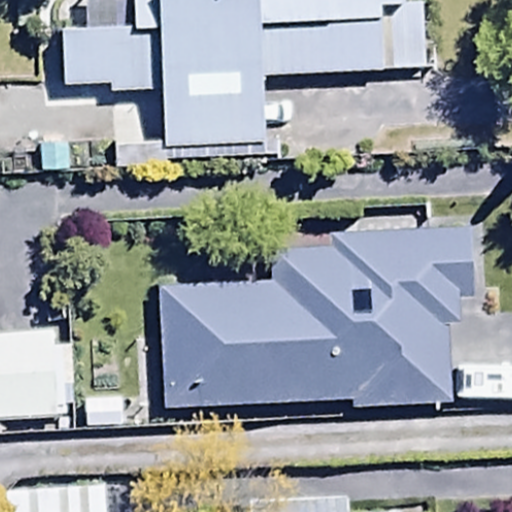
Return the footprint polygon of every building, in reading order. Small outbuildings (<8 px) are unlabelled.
[(126,0),(127,19),(53,21),(55,85),(103,83),(103,90),(155,89),(156,145),(257,142),(255,77),(422,72),(419,0),(412,0),(399,0),(126,0)] [(151,288),(159,408),(349,397),(349,406),(447,401),(444,330),(455,296),(466,295),(462,220),(322,229),(323,248),(265,251),(267,281),(151,288)] [(0,333),(0,419),(70,415),(65,344),(53,345),(52,330),(0,333)] [(0,511),(100,511),(100,486),(0,487),(0,511)] [(392,511),(391,503),(248,511),(392,511)]
